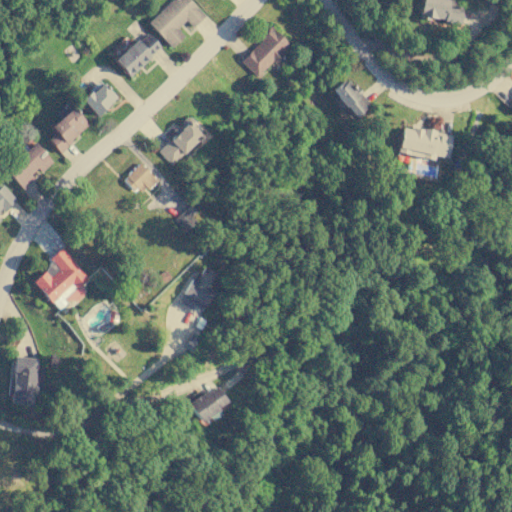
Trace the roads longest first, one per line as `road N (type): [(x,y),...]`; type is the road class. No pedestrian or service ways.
road 1 (residential): [(0,307),(38,216),(252,0)]
road 2 (residential): [(324,0),(370,66),(405,95),(452,99),(511,62)]
